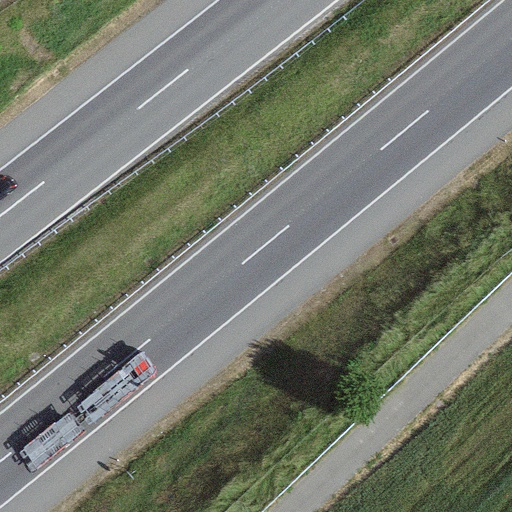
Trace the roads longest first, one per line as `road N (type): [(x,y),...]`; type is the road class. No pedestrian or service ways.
road 1 (motorway): [(0,461),(511,41)]
road 2 (motorway): [(276,0),(0,216)]
